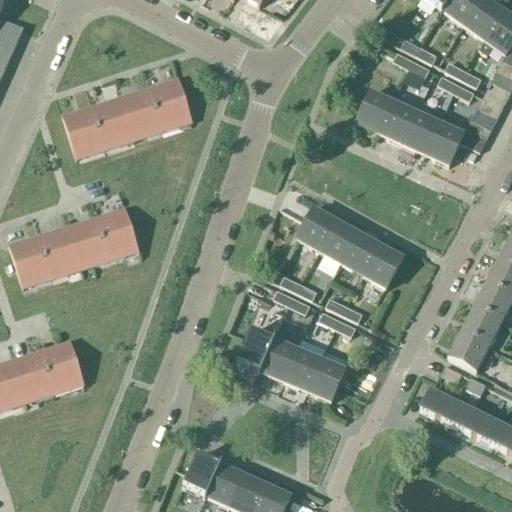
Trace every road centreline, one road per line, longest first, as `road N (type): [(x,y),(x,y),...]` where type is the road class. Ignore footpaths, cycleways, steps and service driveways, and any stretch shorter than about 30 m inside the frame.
road 1 (residential): [(116,511),(273,78)]
road 2 (residential): [(332,511),(350,448),(364,439),(511,160)]
road 3 (unknown): [(487,208),(357,153),(338,161),(319,197),(325,218),(446,287)]
road 4 (residential): [(0,182),(75,0)]
road 5 (residential): [(273,78),(127,0)]
